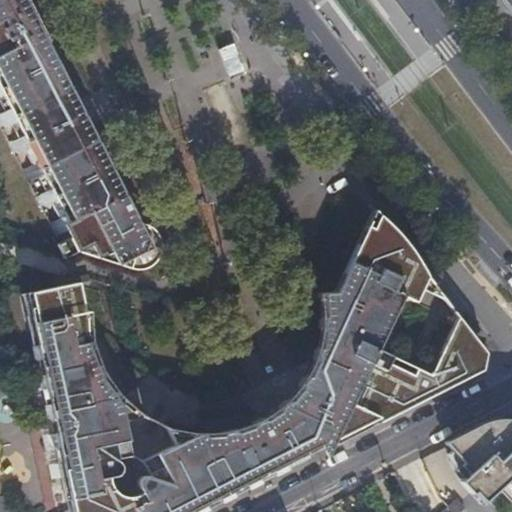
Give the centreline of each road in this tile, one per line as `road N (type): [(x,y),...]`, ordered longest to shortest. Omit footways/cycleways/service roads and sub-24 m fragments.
road 1 (primary): [(284,0),(368,110),(511,271)]
road 2 (residential): [(511,388),(269,511)]
road 3 (primary): [(511,129),(416,0)]
